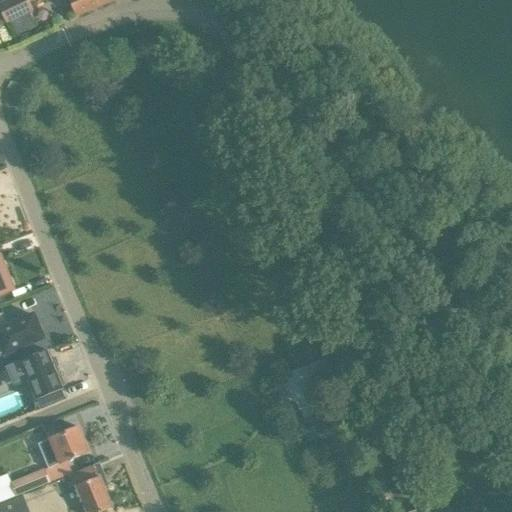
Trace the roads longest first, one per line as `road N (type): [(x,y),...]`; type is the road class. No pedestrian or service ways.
road 1 (unclassified): [(0,66),(119,16),(181,11),(215,21),(412,248),(511,325)]
road 2 (residential): [(158,511),(0,127)]
